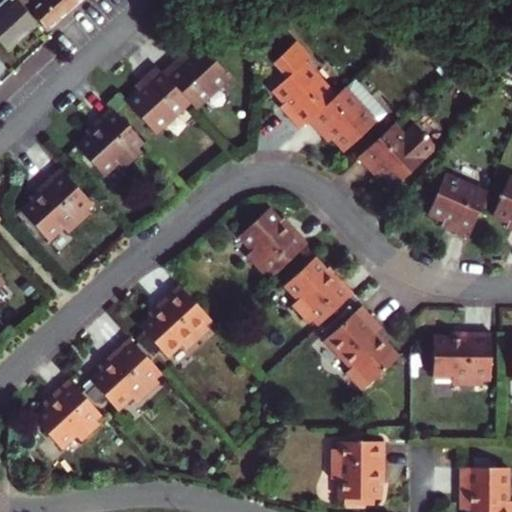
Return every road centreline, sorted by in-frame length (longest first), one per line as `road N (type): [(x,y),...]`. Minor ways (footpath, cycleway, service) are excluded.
road 1 (residential): [(0,379),(121,268),(221,191),(262,173),(308,180),(374,248),(416,276),(511,289)]
road 2 (residential): [(0,138),(153,0)]
road 3 (residential): [(241,511),(143,495),(40,505)]
